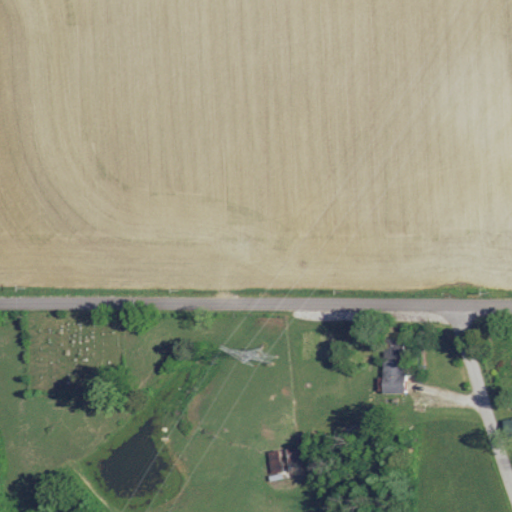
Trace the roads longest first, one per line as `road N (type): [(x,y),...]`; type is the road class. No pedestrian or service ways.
road 1 (residential): [(0,306),(511,303)]
road 2 (residential): [(511,483),(447,302)]
